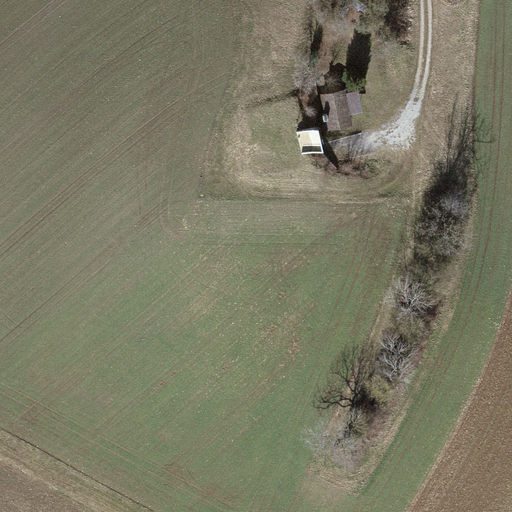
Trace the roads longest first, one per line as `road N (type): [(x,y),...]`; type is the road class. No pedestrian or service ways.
road 1 (track): [(426,0),(421,83),(406,116),(350,147)]
road 2 (track): [(0,445),(125,511)]
